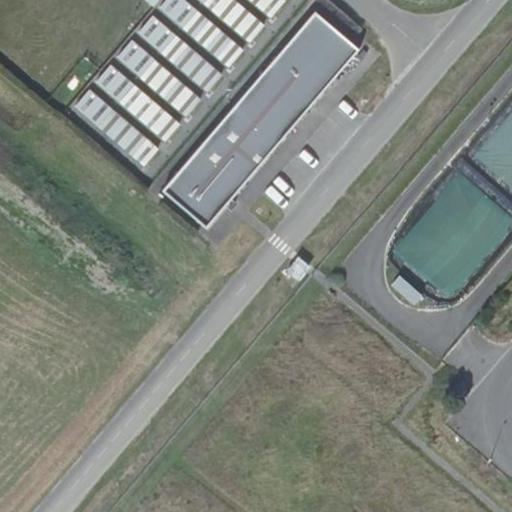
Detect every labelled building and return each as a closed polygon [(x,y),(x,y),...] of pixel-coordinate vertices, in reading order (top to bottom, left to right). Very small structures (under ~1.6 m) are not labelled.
[(265,26),(234,0),(207,0),(204,4),(251,42),(265,26)] [(286,1),(285,0),(252,0),(272,17),(286,1)] [(243,51),(197,12),(183,28),(230,67),(243,51)] [(360,50),(316,13),(163,192),(207,230),(360,50)] [(222,76),(176,36),(162,52),(208,92),(222,76)] [(201,100),(155,61),(140,78),(187,117),(201,100)] [(180,125),(134,86),(120,102),(166,142),(180,125)] [(511,110),(474,154),(511,187),(511,110)] [(159,150),(113,111),(99,128),(144,167),(159,150)] [(511,216),(459,172),(392,249),(449,299),(511,223),(511,216)]
